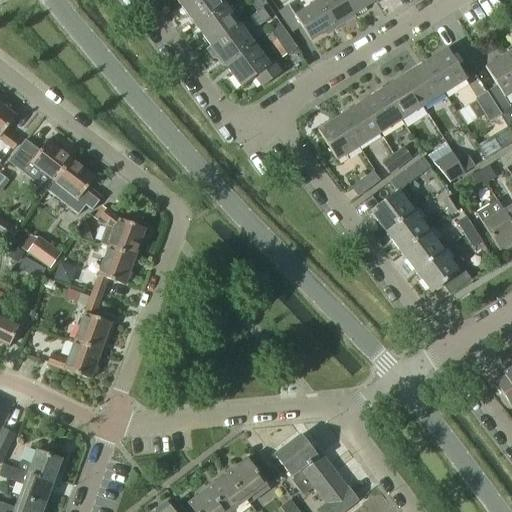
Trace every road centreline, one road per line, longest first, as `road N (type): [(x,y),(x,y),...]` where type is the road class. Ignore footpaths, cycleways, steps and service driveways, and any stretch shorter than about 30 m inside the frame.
road 1 (unclassified): [(398,383),(183,152),(55,0)]
road 2 (residential): [(107,429),(181,216),(0,70)]
road 3 (residential): [(447,350),(271,114)]
road 4 (residential): [(107,429),(332,405)]
road 5 (residential): [(271,114),(454,0)]
road 6 (residential): [(271,114),(250,120),(224,113),(141,0)]
road 7 (unclassified): [(494,511),(398,383)]
road 8 (residential): [(414,511),(332,405)]
